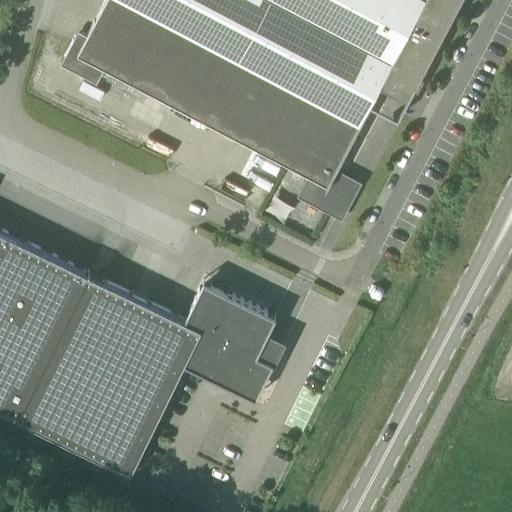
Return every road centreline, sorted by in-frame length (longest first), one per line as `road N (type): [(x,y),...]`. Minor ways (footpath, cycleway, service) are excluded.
road 1 (residential): [(358,285),(0,120)]
road 2 (secondary): [(353,511),(511,213)]
